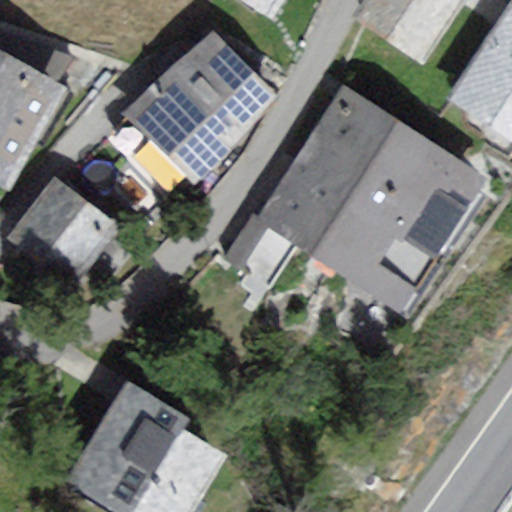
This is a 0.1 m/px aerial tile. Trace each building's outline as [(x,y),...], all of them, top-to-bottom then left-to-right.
[(284,0),(240,0),(273,20),(284,0)] [(466,0),(365,0),(355,15),(426,61),(466,0)] [(511,17),(460,99),(511,132),(511,17)] [(275,95),(212,31),(122,112),(195,183),(275,95)] [(68,88),(0,50),(0,186),(9,191),(68,88)] [(473,160),(360,89),(250,263),(277,280),(302,241),(387,295),(473,160)] [(134,239),(59,182),(5,246),(82,302),(134,239)] [(81,487),(126,511),(215,511),(251,447),(137,385),(81,487)]
